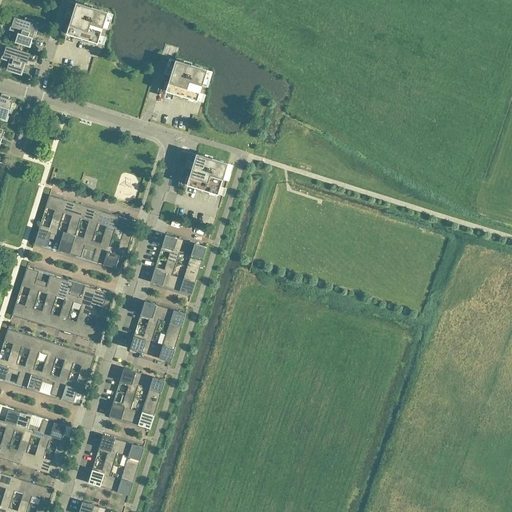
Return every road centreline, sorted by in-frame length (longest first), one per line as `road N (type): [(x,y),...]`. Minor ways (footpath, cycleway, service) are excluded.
road 1 (residential): [(59,511),(151,219)]
road 2 (residential): [(151,219),(170,141),(36,96)]
